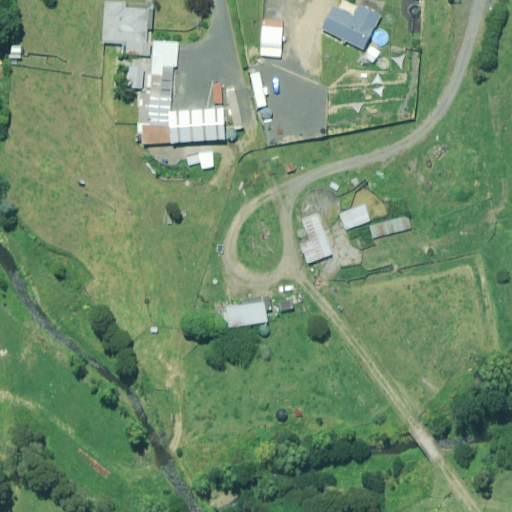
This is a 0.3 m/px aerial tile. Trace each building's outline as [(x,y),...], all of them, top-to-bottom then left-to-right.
[(126,3),(106,2),(103,40),(124,42),(124,53),(146,55),(149,10),(126,9),(126,3)] [(381,15),(361,5),(355,16),(334,6),(322,29),(364,50),(381,15)] [(382,52),(372,47),(366,58),(375,63),(382,52)] [(290,59),(281,59),(281,73),(290,73),(290,59)] [(148,65),(131,66),(131,88),(139,88),(139,101),(143,101),(143,108),(150,108),(150,113),(139,114),(139,126),(142,125),(142,142),(173,142),(224,141),(224,112),(172,113),(171,65),(148,65)] [(372,221),(365,205),(340,214),(347,231),(372,221)] [(310,238),(300,242),(309,264),(333,255),(317,215),(303,220),(306,227),(310,238)] [(413,229),(410,217),(371,226),(374,239),(413,229)] [(269,322),(266,303),(228,308),(231,328),(269,322)]
